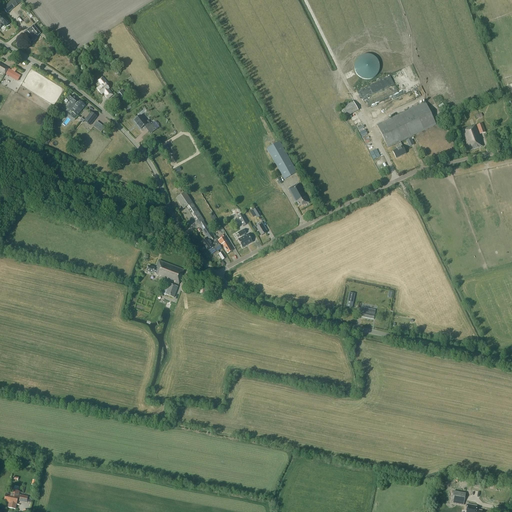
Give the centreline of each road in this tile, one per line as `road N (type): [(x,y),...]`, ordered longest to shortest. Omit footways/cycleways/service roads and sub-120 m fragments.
road 1 (tertiary): [(216,273),(186,239),(124,131),(84,94),(0,41)]
road 2 (unclassified): [(216,273),(419,169),(511,148)]
road 3 (tertiary): [(511,362),(276,311),(237,294),(216,273)]
